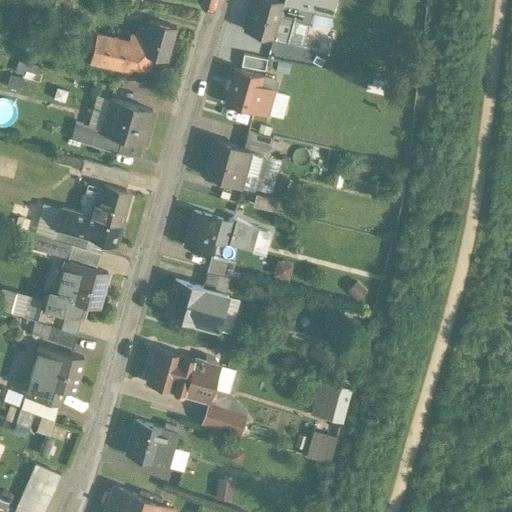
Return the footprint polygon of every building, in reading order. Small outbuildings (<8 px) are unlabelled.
[(283,4),(266,0),(253,0),(245,32),(273,40),(279,18),(283,4)] [(283,0),(283,4),(279,18),(293,22),(311,27),(315,14),(331,19),(336,0),(283,0)] [(293,22),(279,18),(273,40),(287,44),(293,22)] [(176,29),(150,22),(148,31),(143,46),(141,54),(154,58),(166,61),(176,29)] [(311,27),(293,22),(287,44),(327,55),(333,34),(311,27)] [(148,31),(139,29),(137,38),(129,42),(143,46),(148,31)] [(129,42),(97,32),(90,59),(131,71),(132,67),(150,72),(154,58),(141,54),(143,46),(129,42)] [(243,56),(241,67),(264,71),(266,60),(243,56)] [(225,105),(253,113),(268,117),(277,82),(262,78),(234,70),(225,105)] [(110,100),(101,133),(75,124),(71,140),(127,156),(131,142),(118,138),(127,105),(110,100)] [(152,112),(127,105),(118,138),(131,142),(143,145),(152,112)] [(272,140),(247,133),(245,140),(242,150),(263,156),(267,158),(272,140)] [(242,150),(214,142),(205,176),(253,190),(263,156),(242,150)] [(130,173),(83,160),(80,174),(126,187),(128,181),(130,173)] [(104,186),(101,195),(96,194),(89,217),(61,209),(56,230),(89,239),(115,246),(130,193),(104,186)] [(249,203),(248,209),(269,214),(272,201),(250,197),(249,203)] [(254,228),(232,218),(228,221),(227,225),(221,223),(222,220),(194,212),(184,247),(213,255),(215,245),(220,246),(228,245),(248,251),(254,228)] [(254,228),(248,251),(264,255),(271,231),(254,228)] [(89,239),(56,230),(53,240),(53,241),(71,246),(86,250),(89,239)] [(71,246),(53,241),(53,240),(26,233),(22,246),(68,259),(71,246)] [(86,250),(71,246),(68,259),(67,263),(95,270),(98,261),(100,254),(86,250)] [(233,264),(210,258),(209,265),(206,273),(207,273),(229,279),(233,264)] [(67,263),(65,262),(64,266),(61,265),(56,282),(59,283),(56,293),(49,291),(44,309),(44,310),(81,320),(82,320),(86,305),(98,308),(108,274),(95,270),(67,263)] [(229,279),(207,273),(204,282),(202,288),(224,294),(229,279)] [(202,288),(175,280),(165,316),(198,325),(199,323),(205,325),(204,327),(215,330),(226,295),(202,288)] [(81,320),(44,310),(44,309),(39,307),(35,321),(52,327),(76,335),(78,328),(81,320)] [(52,327),(35,322),(31,335),(47,340),(52,327)] [(76,335),(52,327),(47,340),(72,348),(74,343),(76,335)] [(26,383),(33,350),(17,347),(10,380),(26,383)] [(58,353),(39,347),(26,395),(58,404),(62,389),(49,385),(58,353)] [(204,363),(156,349),(146,384),(174,392),(174,395),(176,397),(178,398),(181,398),(183,397),(185,395),(208,402),(210,401),(213,399),(214,397),(215,394),(215,391),(213,389),(211,387),(214,377),(215,377),(218,365),(217,362),(216,360),(206,358),(204,363)] [(83,360),(58,353),(49,385),(62,389),(74,393),(83,360)] [(330,384),(319,381),(310,414),(321,417),(321,416),(341,422),(349,391),(330,385),(330,384)] [(58,404),(26,395),(22,410),(53,421),(56,412),(58,404)] [(240,419),(209,409),(207,416),(204,425),(234,435),(234,436),(239,437),(244,421),(240,419)] [(164,430),(136,422),(126,456),(154,464),(164,430)] [(164,430),(154,464),(190,474),(196,452),(183,448),(186,436),(164,430)] [(336,437),(312,431),(305,457),(328,465),(336,437)] [(37,465),(16,511),(42,511),(59,474),(37,465)] [(231,499),(234,480),(221,478),(218,497),(231,499)] [(162,500),(140,492),(138,497),(114,488),(111,495),(105,493),(101,505),(107,507),(105,511),(173,511),(174,510),(160,505),(162,500)]
